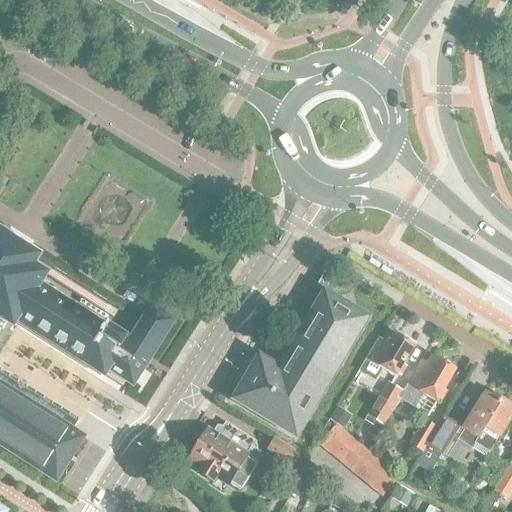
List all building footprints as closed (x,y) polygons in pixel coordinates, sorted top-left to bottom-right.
[(0,317),(7,322),(11,324),(12,325),(16,320),(103,376),(108,369),(132,384),(172,321),(151,308),(146,316),(130,342),(108,329),(38,284),(44,276),(44,275),(31,266),(35,259),(37,256),(30,252),(1,234),(0,232),(0,317)] [(258,357),(256,361),(233,400),(295,437),(318,399),(367,318),(324,292),(278,369),(258,357)] [(0,511),(2,511),(0,510),(0,445),(38,470),(47,475),(56,481),(58,479),(76,451),(84,438),(71,430),(60,423),(57,421),(43,412),(0,385),(0,332),(7,322),(0,317),(0,511)] [(375,354),(370,351),(358,372),(375,382),(383,370),(395,378),(398,373),(400,375),(405,366),(403,365),(413,346),(409,343),(409,340),(404,337),(400,338),(396,336),(396,337),(389,332),(375,354)] [(436,402),(438,398),(441,400),(446,392),(443,390),(454,371),(450,368),(449,364),(446,362),(442,363),(438,361),(437,361),(430,357),(424,367),(419,364),(407,385),(406,384),(402,392),(403,392),(399,399),(414,408),(423,394),(436,402)] [(379,398),(368,416),(367,415),(364,420),(379,430),(382,425),(383,425),(394,407),(399,399),(403,392),(402,392),(390,385),(381,399),(379,398)] [(443,417),(436,428),(424,447),(443,459),(455,441),(470,451),(474,444),(488,453),(511,414),(511,406),(500,399),(499,402),(484,393),(462,430),(454,425),(455,424),(443,417)] [(337,410),(331,420),(345,428),(351,418),(337,410)] [(421,452),(424,447),(436,428),(424,420),(409,444),(421,452)] [(217,435),(207,429),(188,460),(199,467),(196,472),(213,482),(216,478),(227,485),(228,484),(239,491),(262,455),(257,451),(255,442),(225,422),(217,435)] [(345,432),(334,423),(318,443),(328,452),(345,432)] [(339,461),(355,440),(345,432),(328,452),(339,461)] [(293,466),(300,455),(274,438),(267,450),(293,466)] [(349,469),(366,449),(355,440),(339,461),(349,469)] [(366,449),(349,469),(359,478),(376,457),(366,449)] [(370,486),(386,466),(376,457),(359,478),(370,486)] [(511,463),(510,463),(493,490),(506,499),(511,488),(511,463)] [(386,466),(370,486),(380,495),(397,475),(386,466)] [(308,492),(313,482),(314,478),(303,476),(296,486),(308,492)] [(400,485),(395,494),(408,501),(413,492),(400,485)] [(334,493),(328,505),(342,511),(347,502),(334,493)]
